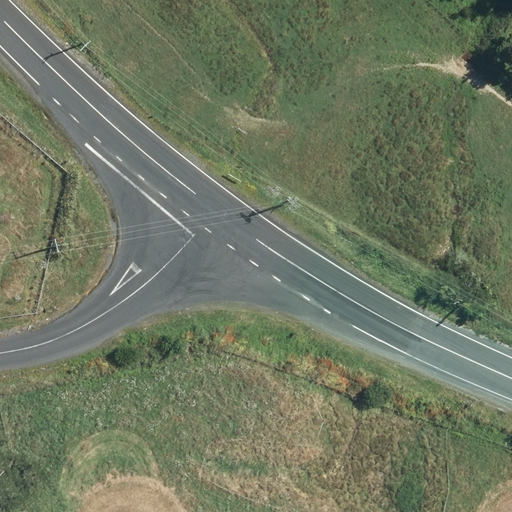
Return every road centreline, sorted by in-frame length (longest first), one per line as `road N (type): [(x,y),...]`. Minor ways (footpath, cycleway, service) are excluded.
road 1 (secondary): [(214,214),(279,265),(381,325),(511,377)]
road 2 (secondary): [(0,17),(214,214)]
road 3 (residential): [(0,353),(81,327),(147,279),(214,214)]
